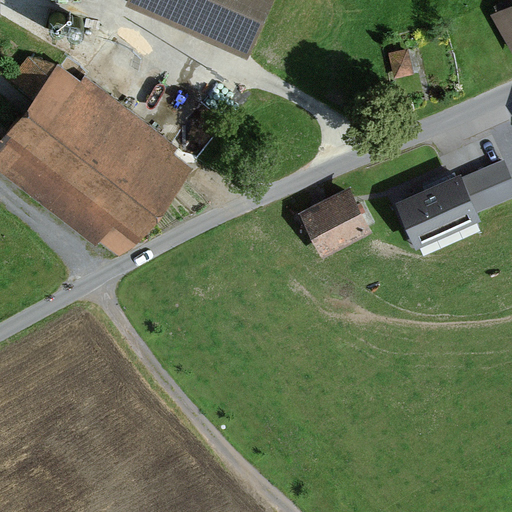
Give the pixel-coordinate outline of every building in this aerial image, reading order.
[(268,0),(126,0),(127,1),(245,52),(268,0)] [(511,0),(490,12),(511,49),(511,0)] [(411,49),(392,52),(396,78),(416,75),(411,49)] [(182,168),(57,69),(0,141),(0,159),(116,251),(182,168)] [(461,168),(396,196),(416,242),(481,214),(479,209),(511,195),(511,175),(504,157),(464,174),(461,168)] [(300,208),(323,253),(373,228),(350,183),(300,208)]
